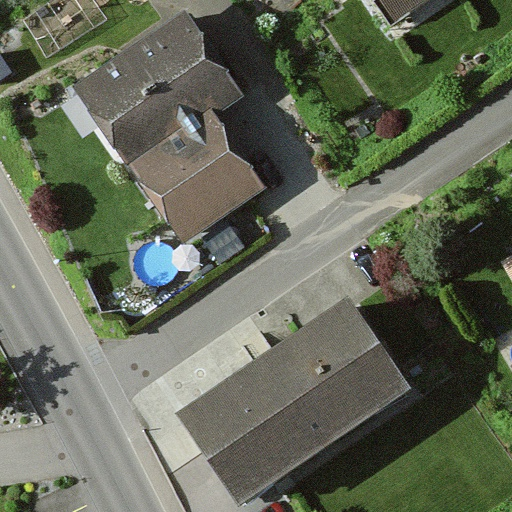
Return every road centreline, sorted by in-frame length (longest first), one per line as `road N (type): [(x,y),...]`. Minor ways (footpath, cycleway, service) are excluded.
road 1 (residential): [(71,407),(511,103)]
road 2 (secondary): [(71,407),(0,274)]
